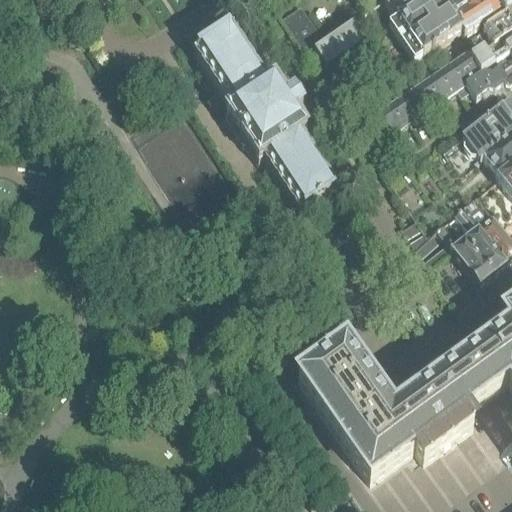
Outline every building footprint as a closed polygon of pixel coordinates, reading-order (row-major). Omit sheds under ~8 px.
[(385,0),(388,3),(382,7),(394,27),(395,27),(430,3),(427,0),(385,0)] [(472,0),(434,0),(430,3),(395,27),(421,66),(422,65),(461,39),(451,23),(464,14),(461,9),(472,0)] [(504,22),(511,16),(511,0),(487,0),(489,2),(478,9),(472,0),(461,9),(464,14),(451,23),(461,39),(463,43),(501,18),(502,20),(504,22)] [(325,48),(300,14),(281,27),(305,62),(325,48)] [(491,52),(511,38),(511,16),(504,22),(482,37),(491,52)] [(317,81),(326,75),(366,48),(354,29),(325,48),(305,62),(317,81)] [(309,140),(297,122),(304,117),(292,99),(285,104),(274,86),(266,91),(230,37),(193,61),(229,116),(222,120),(257,173),(263,168),(300,223),(337,198),(302,144),(309,140)] [(482,81),(498,69),(511,59),(511,38),(491,52),(471,65),(482,81)] [(509,85),(511,83),(511,59),(498,69),(509,85)] [(482,81),(471,65),(467,61),(457,68),(471,88),(482,81)] [(471,88),(457,68),(445,76),(459,96),(464,93),(471,88)] [(507,113),(511,110),(511,83),(509,85),(498,69),(482,81),(471,88),(464,93),(475,108),(486,100),(493,101),(496,99),(504,110),(507,113)] [(349,110),(326,75),(317,81),(340,115),(349,110)] [(459,96),(445,76),(433,84),(447,105),(459,96)] [(447,105),(433,84),(422,91),(436,112),(447,105)] [(436,112),(422,91),(410,99),(424,120),(436,112)] [(424,120),(410,99),(398,107),(412,128),(424,120)] [(412,128),(398,107),(386,116),(400,136),(412,128)] [(475,166),(511,135),(511,133),(509,130),(510,126),(511,124),(511,110),(507,113),(504,110),(460,146),(463,149),(463,155),(469,163),(474,164),(475,166)] [(400,136),(386,116),(373,124),(387,145),(400,136)] [(387,145),(373,124),(358,134),(371,156),(387,145)] [(511,135),(475,166),(478,169),(481,167),(494,181),(511,168),(511,135)] [(511,168),(494,181),(497,184),(495,186),(511,207),(511,168)] [(505,272),(511,265),(511,251),(508,247),(491,225),(475,206),(462,216),(475,233),(476,235),(477,236),(505,272)] [(476,235),(475,233),(462,216),(454,223),(469,241),(476,235)] [(493,283),(463,247),(457,252),(442,233),(435,239),(450,261),(478,295),(493,283)] [(505,272),(477,236),(463,247),(493,283),(505,273),(505,272)] [(511,511),(511,320),(503,327),(511,338),(392,425),(343,357),(298,389),(369,488),(409,459),(412,463),(416,469),(421,476),(443,460),(454,452),(478,435),(465,418),(508,388),(511,394),(511,447),(508,450),(510,452),(509,453),(511,457),(511,511)]
